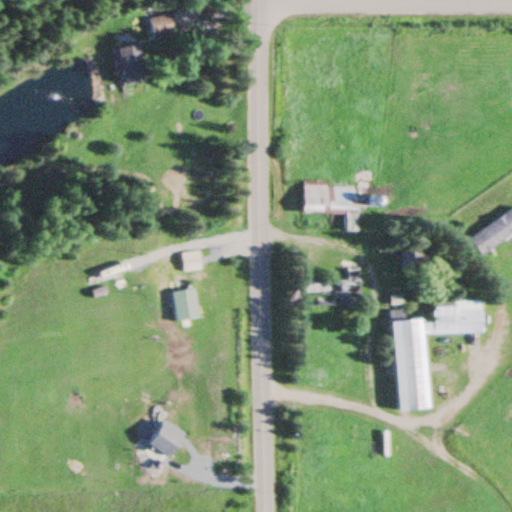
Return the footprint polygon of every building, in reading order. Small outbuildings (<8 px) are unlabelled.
[(182,11),(145,19),(150,40),(186,32),(182,11)] [(118,84),(141,82),(137,45),(115,48),(118,84)] [(299,214),(344,216),(343,233),(353,233),(355,187),(300,185),(299,214)] [(181,274),(198,272),(196,253),(179,255),(181,274)] [(344,283),(298,283),(298,307),(356,307),(356,271),(344,271),(344,283)] [(170,294),(173,322),(195,320),(192,291),(170,294)] [(389,323),(394,413),(426,412),(422,338),(481,335),(479,302),(429,305),(431,325),(420,326),(420,322),(389,323)]
